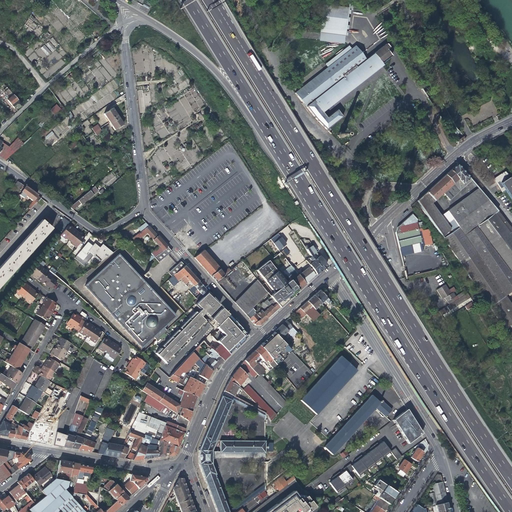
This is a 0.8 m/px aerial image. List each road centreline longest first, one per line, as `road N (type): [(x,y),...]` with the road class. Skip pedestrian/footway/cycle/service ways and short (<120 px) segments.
road 1 (motorway): [(511,477),(210,0)]
road 2 (motorway): [(258,115),(511,509)]
road 3 (unclassified): [(439,450),(327,273)]
road 4 (tertiary): [(456,155),(327,273)]
road 5 (residential): [(257,336),(142,209)]
road 6 (residential): [(142,209),(104,232),(93,230),(0,163)]
road 7 (residential): [(142,209),(124,42)]
road 8 (motorway): [(152,22),(208,62),(258,115)]
road 9 (tertiary): [(257,336),(227,364),(186,455)]
road 10 (motorway): [(188,0),(258,115)]
road 11 (residential): [(66,303),(0,416)]
road 12 (residential): [(48,450),(172,467)]
